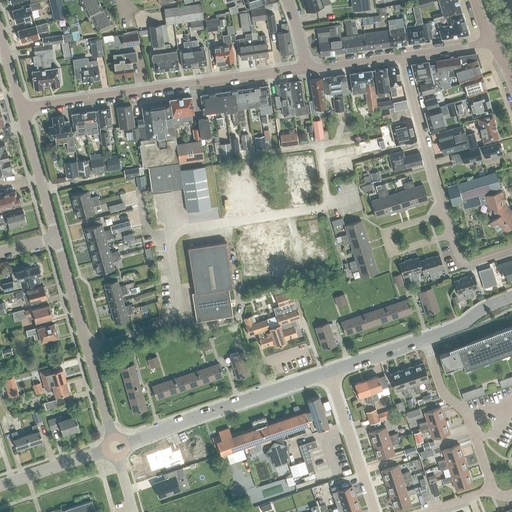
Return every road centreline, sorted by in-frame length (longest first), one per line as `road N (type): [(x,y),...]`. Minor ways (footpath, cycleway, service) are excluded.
road 1 (residential): [(87,350),(175,317),(174,233),(323,206),(318,145)]
road 2 (residential): [(20,108),(305,67)]
road 3 (tertiary): [(114,447),(328,372)]
road 4 (residential): [(491,489),(467,417),(441,390),(424,339)]
road 5 (residential): [(444,212),(402,55)]
road 6 (residential): [(373,511),(328,372)]
road 7 (residential): [(451,234),(389,249),(389,231),(444,212)]
road 8 (residential): [(56,237),(20,108)]
road 9 (tertiary): [(0,485),(114,447)]
